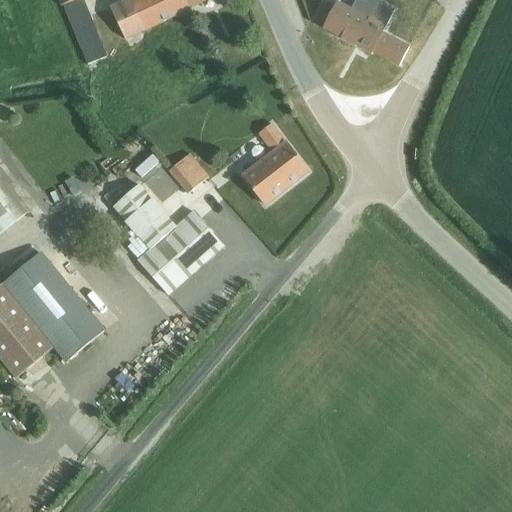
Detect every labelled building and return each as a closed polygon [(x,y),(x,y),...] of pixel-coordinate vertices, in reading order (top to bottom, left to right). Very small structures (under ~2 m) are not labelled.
[(189,9),(184,0),(126,0),(109,8),(124,40),(189,9)] [(208,0),(184,0),(189,9),(198,5),(208,0)] [(324,3),(316,18),(325,23),(322,29),(340,39),(340,40),(354,47),(354,46),(371,55),(372,53),(398,68),(409,48),(382,34),(394,11),(377,1),(374,0),(355,0),(350,10),(336,2),(333,8),(324,3)] [(192,78),(169,94),(181,111),(204,95),(192,78)] [(242,180),(263,207),(306,174),(270,126),(259,135),(275,154),(242,180)] [(146,147),(131,157),(137,166),(152,156),(146,147)] [(169,171),(186,194),(207,177),(189,154),(169,171)] [(0,234),(28,213),(0,178),(0,234)] [(166,297),(222,249),(192,213),(175,228),(140,186),(113,209),(149,250),(135,261),(166,297)] [(40,254),(0,286),(0,360),(16,380),(55,348),(67,363),(104,332),(40,254)]
